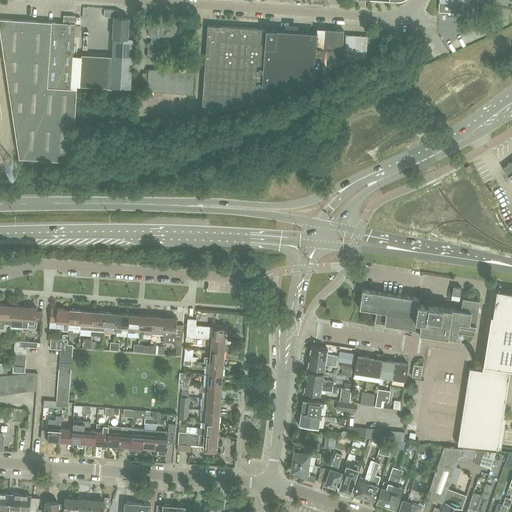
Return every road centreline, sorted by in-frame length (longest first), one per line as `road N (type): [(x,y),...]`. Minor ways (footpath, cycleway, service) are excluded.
road 1 (unclassified): [(270,485),(0,462)]
road 2 (unclassified): [(141,0),(411,11)]
road 3 (primary): [(14,233),(280,241)]
road 4 (trunk): [(387,172),(293,204),(188,205)]
road 5 (primary): [(316,244),(511,269)]
road 6 (unclassified): [(270,485),(299,292)]
road 7 (trunk): [(188,205),(0,204)]
road 8 (primary): [(511,263),(327,226)]
road 9 (residential): [(242,278),(60,265)]
road 10 (secondary): [(499,110),(387,172)]
